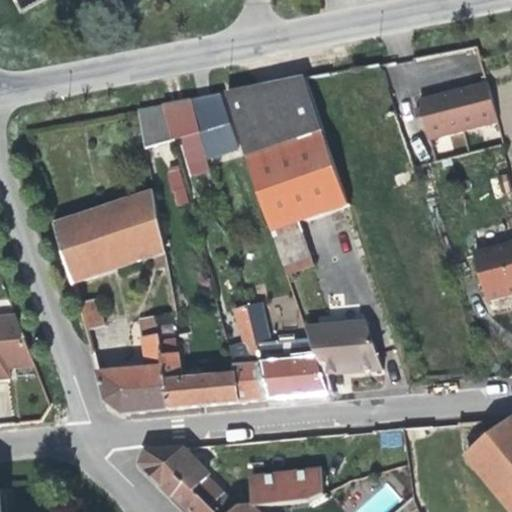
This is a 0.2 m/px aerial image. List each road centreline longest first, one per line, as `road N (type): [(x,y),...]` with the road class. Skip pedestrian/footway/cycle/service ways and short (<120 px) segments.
road 1 (residential): [(0,88),(474,0)]
road 2 (residential): [(511,398),(91,437)]
road 3 (residential): [(91,437),(0,178)]
